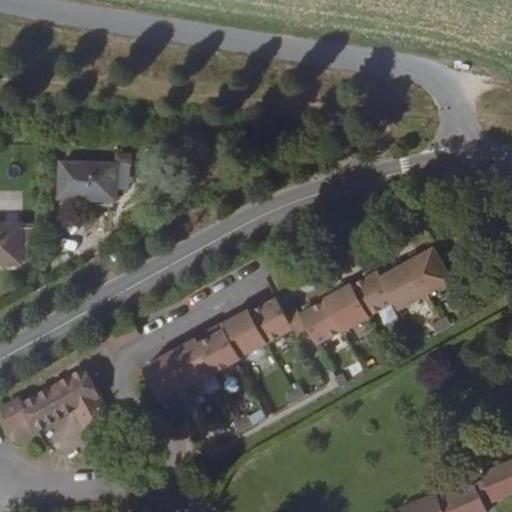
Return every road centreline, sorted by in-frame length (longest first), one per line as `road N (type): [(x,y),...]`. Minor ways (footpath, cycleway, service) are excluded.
road 1 (residential): [(0,2),(424,65),(454,80),(467,105),(469,166)]
road 2 (tertiary): [(469,166),(348,182),(232,218),(0,344)]
